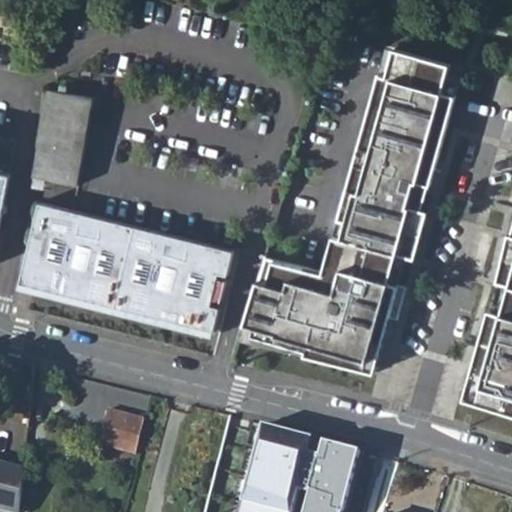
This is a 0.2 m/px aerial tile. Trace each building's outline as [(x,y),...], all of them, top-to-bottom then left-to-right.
[(454,65),(392,46),(327,273),(267,258),(243,340),(392,377),(399,349),(404,350),(453,175),(438,171),(459,96),(446,93),(454,65)] [(51,92),(33,190),(45,192),(47,181),(80,188),(96,99),(51,92)] [(0,233),(12,175),(0,172),(0,233)] [(233,252),(76,212),(42,203),(36,227),(35,227),(30,248),(45,252),(36,287),(47,289),(215,331),(228,275),(233,252)] [(511,231),(481,341),(479,341),(462,397),(511,413),(511,231)] [(36,287),(45,252),(30,248),(21,283),(36,287)] [(138,455),(146,421),(112,413),(104,446),(138,455)] [(312,450),(314,434),(271,425),(255,485),(247,495),(243,511),(295,511),(303,486),(312,450)] [(366,448),(326,439),(323,453),(312,450),(303,486),(314,488),(308,511),(348,511),(350,511),(366,448)] [(0,510),(6,511),(20,511),(26,472),(0,465),(0,510)]
